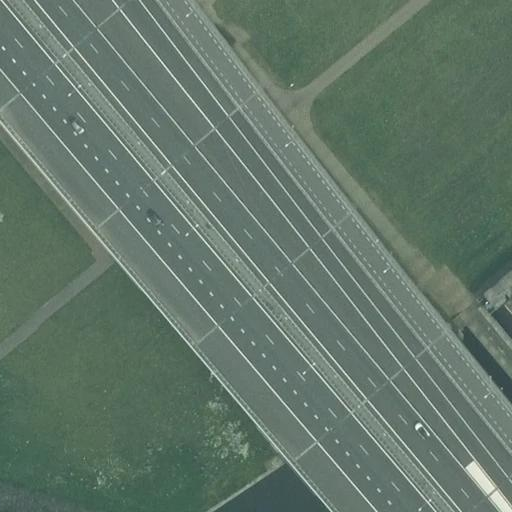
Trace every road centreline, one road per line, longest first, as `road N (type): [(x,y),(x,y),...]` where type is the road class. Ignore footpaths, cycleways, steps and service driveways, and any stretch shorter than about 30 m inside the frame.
road 1 (motorway): [(485,511),(58,0)]
road 2 (motorway): [(6,23),(422,511)]
road 3 (motorway): [(511,488),(132,0)]
road 4 (unclassified): [(511,417),(176,0)]
